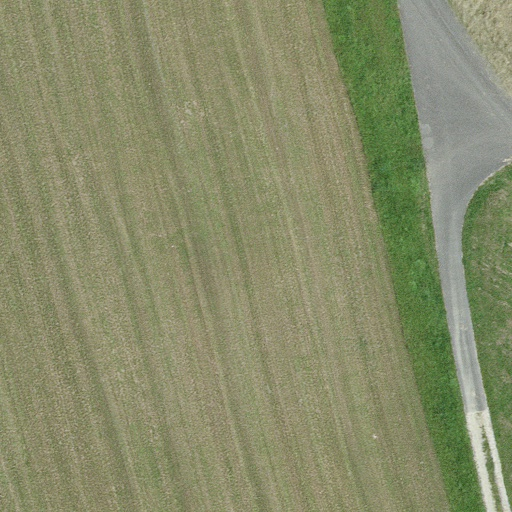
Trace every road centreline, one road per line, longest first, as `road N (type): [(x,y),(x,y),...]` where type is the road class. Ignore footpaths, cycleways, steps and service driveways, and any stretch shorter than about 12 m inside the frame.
road 1 (track): [(417,0),(448,244),(497,511)]
road 2 (unclassified): [(511,113),(424,0)]
